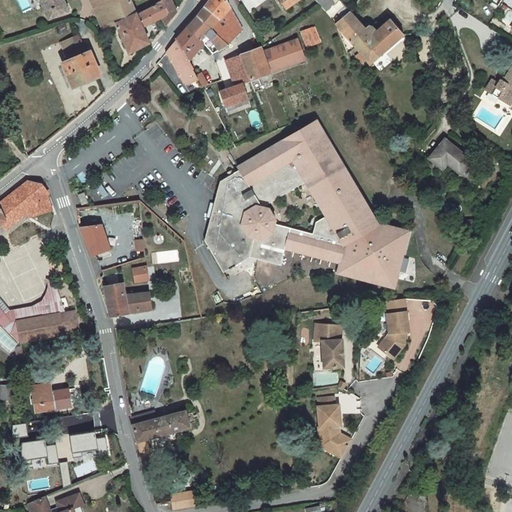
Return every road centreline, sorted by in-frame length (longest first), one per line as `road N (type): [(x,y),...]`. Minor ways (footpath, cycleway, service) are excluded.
road 1 (residential): [(43,155),(101,321),(149,511)]
road 2 (secondary): [(363,511),(511,232)]
road 3 (residential): [(195,0),(146,63),(43,155)]
